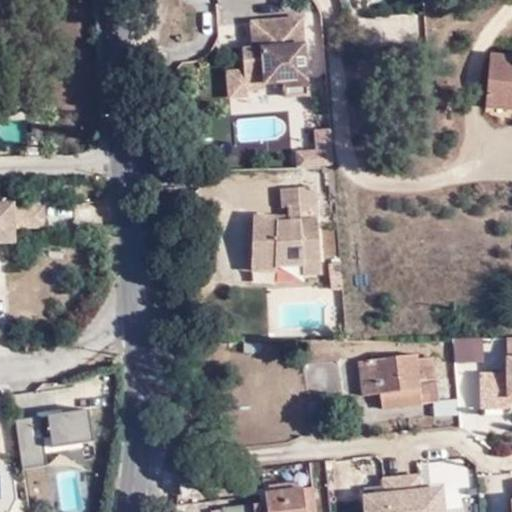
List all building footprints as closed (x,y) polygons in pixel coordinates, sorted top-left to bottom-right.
[(308,86),(303,18),(252,22),(254,48),(243,49),(244,71),(227,73),(229,99),(249,97),(248,90),(265,88),(265,84),(284,83),(284,88),(308,86)] [(511,61),(490,60),(489,66),(485,104),(511,106),(511,61)] [(308,86),(284,88),(285,97),(308,95),(308,86)] [(300,167),(334,165),(332,127),(314,128),(316,149),(299,150),(300,167)] [(306,266),(307,275),(323,273),(319,188),(282,190),(282,207),(288,210),(289,224),(276,225),(274,218),(249,220),(253,277),(276,276),(275,269),(306,266)] [(0,228),(9,228),(9,227),(39,228),(40,209),(9,208),(10,202),(0,201),(0,228)] [(73,240),(73,226),(54,226),(54,241),(73,240)] [(0,241),(9,242),(9,228),(0,228),(0,241)] [(342,290),(340,264),(328,265),(331,291),(342,290)] [(308,283),(307,275),(306,266),(275,269),(276,276),(277,285),(308,283)] [(502,376),(504,399),(511,398),(511,337),(505,338),(502,376)] [(484,339),(454,339),(455,364),(485,363),(484,339)] [(433,403),(434,403),(434,401),(431,359),(413,361),(412,353),(360,359),(363,395),(379,393),(416,389),(417,406),(433,403)] [(504,409),(504,399),(502,376),(477,377),(477,410),(504,409)] [(416,389),(379,393),(381,409),(417,406),(416,389)] [(449,401),(434,403),(433,403),(434,419),(450,417),(449,401)] [(94,439),(90,407),(15,417),(22,469),(48,465),(46,445),(94,439)] [(445,511),(442,483),(423,485),(422,471),(379,476),(381,491),(362,493),(364,511),(445,511)] [(265,498),(226,501),(226,511),(318,511),(317,486),(303,486),(283,488),(265,490),(265,498)]
